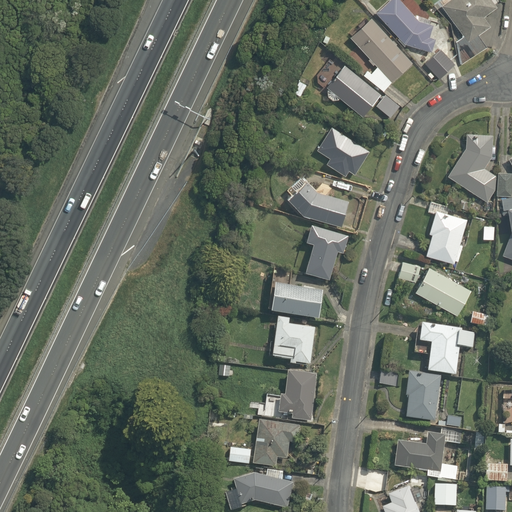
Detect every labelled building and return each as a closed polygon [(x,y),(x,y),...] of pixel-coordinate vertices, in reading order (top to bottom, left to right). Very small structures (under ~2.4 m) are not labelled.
[(432,53),(436,39),(430,37),(433,26),(430,25),(432,21),(419,16),(418,20),(400,0),(390,0),(376,13),(404,44),(432,53)] [(463,37),(455,42),(461,65),(488,48),(479,35),(491,27),(484,18),(498,8),(491,0),(450,0),(442,6),(463,37)] [(371,18),(350,38),(370,59),(368,60),(374,66),(375,65),(377,67),(373,73),(371,71),(370,73),(368,71),(364,76),(384,92),(392,82),(413,64),(396,45),(397,44),(393,40),(392,41),(371,18)] [(440,79),(455,65),(441,49),(425,64),(440,79)] [(363,117),(381,95),(345,65),(333,80),(331,79),(328,83),(329,84),(327,88),(329,89),(328,91),(328,97),(332,101),(339,100),(340,98),(363,117)] [(400,106),(386,94),(378,104),(393,116),(400,106)] [(349,171),(355,175),(370,152),(331,127),(317,150),(330,159),(326,164),(345,177),(349,171)] [(494,135),(466,134),(466,148),(448,177),(487,203),(495,189),(496,176),(484,169),(492,157),(494,135)] [(511,173),(498,173),(497,196),(511,196),(511,173)] [(315,190),(307,181),(306,183),(300,177),(287,190),(292,196),(288,200),(303,216),(341,227),(349,202),(323,194),(318,188),(315,190)] [(511,259),(511,197),(502,199),(504,211),(508,210),(511,233),(502,256),(511,259)] [(467,220),(448,214),(450,207),(431,202),(428,212),(435,214),(429,234),(432,235),(426,256),(454,264),(467,220)] [(349,236),(311,224),(306,242),(314,244),(305,272),(329,280),(338,252),(344,253),(349,236)] [(494,226),(484,226),(483,239),(494,240),(494,226)] [(421,267),(403,262),(398,278),(416,283),(421,267)] [(429,267),(415,292),(458,317),(471,291),(429,267)] [(322,292),(275,285),(271,314),(319,320),(322,292)] [(488,316),(473,313),(470,325),(486,328),(488,316)] [(290,320),(278,318),(274,348),(270,348),(269,357),(272,357),(272,358),(291,361),(290,365),(296,366),(296,363),(311,365),(315,329),(289,325),(290,320)] [(473,349),(475,334),(462,332),(463,330),(421,325),(421,327),(418,327),(414,354),(430,356),(428,373),(456,377),(460,347),(473,349)] [(490,356),(464,352),(461,376),(486,380),(490,356)] [(400,374),(381,371),(379,384),(398,387),(400,374)] [(311,422),(317,375),(288,372),(285,396),(281,396),(278,414),(292,415),(292,420),(311,422)] [(441,377),(409,372),(405,397),(409,397),(406,418),(435,423),(441,377)] [(462,418),(447,416),(446,426),(460,428),(462,418)] [(300,427),(259,421),(253,464),(276,468),(277,457),(287,459),(289,443),(297,444),(300,427)] [(461,431),(446,429),(445,435),(444,443),(459,445),(461,431)] [(441,465),(444,443),(445,435),(428,433),(426,445),(398,441),(394,467),(419,470),(419,471),(428,473),(427,477),(441,479),(456,481),(457,467),(441,465)] [(251,451),(231,448),(229,461),(249,464),(251,451)] [(507,483),(508,466),(486,465),(486,482),(507,483)] [(254,473),(233,480),(241,505),(255,501),(287,510),(294,483),(283,480),(284,472),(267,470),(266,476),(254,473)] [(457,486),(435,485),(434,506),(456,507),(457,486)] [(419,511),(409,487),(388,495),(392,504),(382,509),(383,511),(419,511)] [(509,493),(509,487),(487,487),(486,511),(505,511),(506,492),(509,493)]
